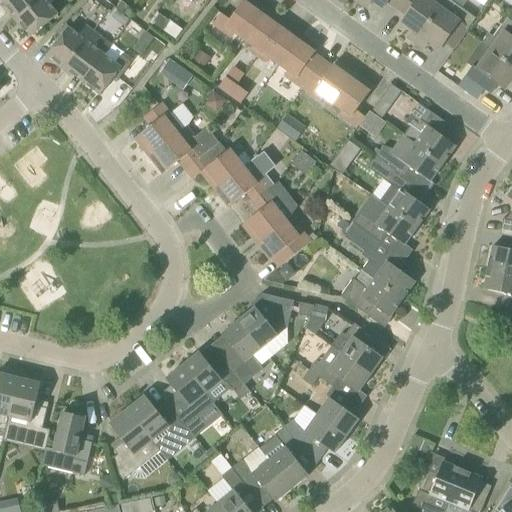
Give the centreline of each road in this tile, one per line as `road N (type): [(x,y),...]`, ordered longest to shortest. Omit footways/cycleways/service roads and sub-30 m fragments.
road 1 (residential): [(0,341),(79,360),(104,356),(165,304),(172,273),(147,211),(41,84)]
road 2 (residential): [(308,0),(505,144)]
road 3 (residential): [(505,144),(465,216),(450,303),(430,356)]
road 4 (residential): [(430,356),(366,482),(330,511)]
